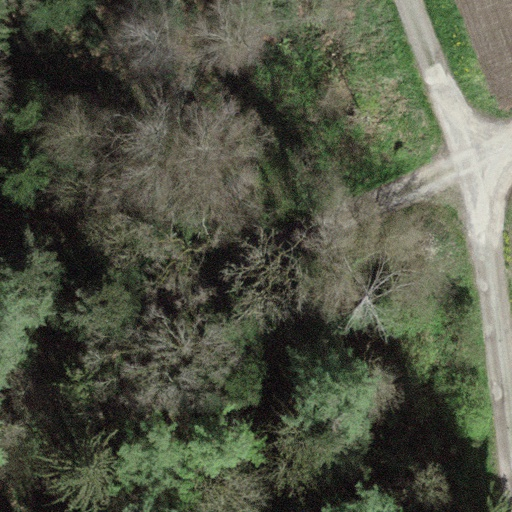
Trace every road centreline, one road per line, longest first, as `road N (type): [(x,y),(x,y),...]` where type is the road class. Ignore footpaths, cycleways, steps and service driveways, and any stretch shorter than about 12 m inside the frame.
road 1 (track): [(0,410),(145,308),(511,139)]
road 2 (track): [(511,511),(472,158),(408,0)]
